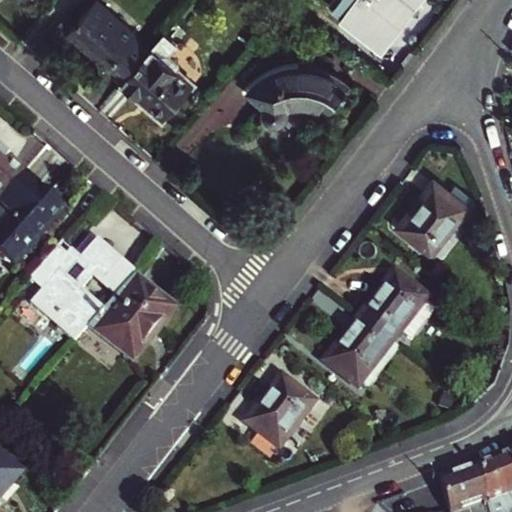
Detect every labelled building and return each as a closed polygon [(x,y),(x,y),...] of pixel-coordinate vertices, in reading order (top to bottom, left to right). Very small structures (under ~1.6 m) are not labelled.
[(411,0),(335,0),(333,3),(386,44),(417,5),(411,0)] [(128,79),(156,47),(104,1),(76,33),(128,79)] [(80,28),(71,20),(45,50),(54,58),(76,33),(80,28)] [(181,41),(170,31),(156,47),(128,79),(126,81),(168,118),(198,84),(182,71),(182,62),(171,52),(181,41)] [(325,107),(348,80),(344,76),(331,68),(311,62),(288,63),(273,68),(262,76),(251,88),(271,106),(270,115),(272,118),(287,117),(288,114),(285,105),(298,99),(310,99),(325,107)] [(0,203),(26,174),(0,150),(0,203)] [(68,210),(26,174),(0,203),(0,253),(17,268),(68,210)] [(438,182),(404,224),(435,249),(469,207),(438,182)] [(93,235),(77,253),(84,259),(99,241),(93,235)] [(71,255),(62,247),(33,279),(46,289),(33,304),(77,344),(92,328),(107,310),(84,290),(96,277),(119,297),(136,277),(140,273),(101,239),(99,241),(84,259),(77,253),(75,251),(71,255)] [(65,243),(62,247),(71,255),(75,251),(65,243)] [(427,301),(430,298),(399,273),(365,316),(396,341),(404,330),(415,338),(438,309),(427,301)] [(176,312),(136,277),(119,297),(107,310),(92,328),(131,363),(176,312)] [(376,388),(397,361),(387,352),(396,341),(365,316),(331,360),(362,384),(365,380),(376,388)] [(387,352),(397,361),(406,348),(396,341),(387,352)] [(250,421),(281,447),(318,401),(286,376),(250,421)] [(0,451),(0,504),(26,474),(0,451)] [(494,459),(477,466),(490,504),(491,511),(501,511),(511,507),(511,452),(511,451),(494,459)] [(69,470),(84,482),(96,466),(81,454),(69,470)] [(491,511),(490,504),(477,466),(459,473),(441,480),(452,511),(491,511)]
